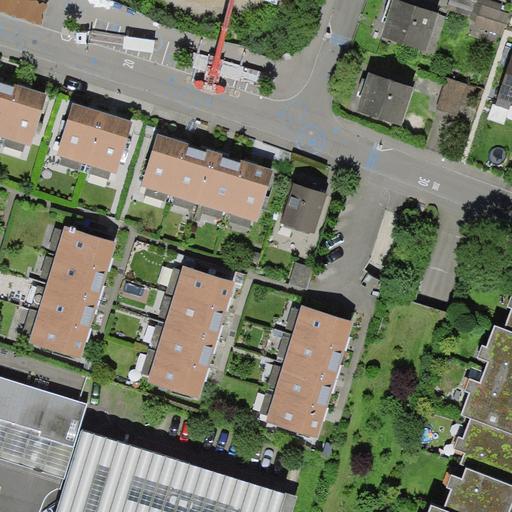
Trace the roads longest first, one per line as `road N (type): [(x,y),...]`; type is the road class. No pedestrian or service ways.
road 1 (residential): [(0,31),(304,134)]
road 2 (residential): [(304,134),(511,211)]
road 3 (residential): [(304,134),(348,0)]
